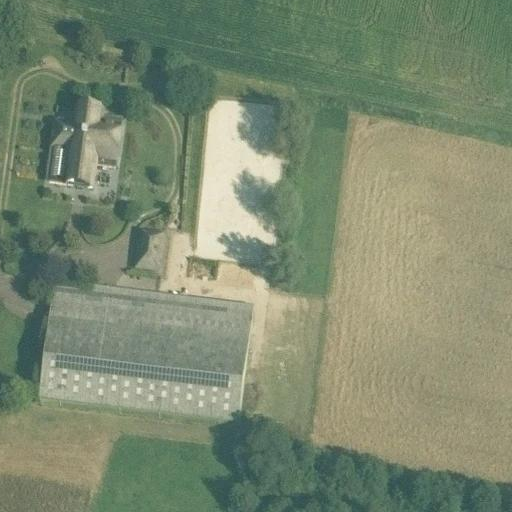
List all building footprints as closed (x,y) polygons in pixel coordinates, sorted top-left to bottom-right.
[(76,128),(56,125),(51,162),(71,165),(68,186),(92,189),(95,167),(115,169),(117,154),(112,154),(115,137),(119,137),(121,122),(101,120),(102,115),(98,115),(97,114),(94,113),(92,112),(90,112),(86,112),(85,112),(82,112),(81,112),(81,113),(78,112),(76,128)] [(53,217),(51,241),(62,242),(64,218),(53,217)] [(14,222),(13,241),(36,243),(38,224),(14,222)] [(45,254),(45,243),(24,243),(24,254),(45,254)] [(39,403),(238,428),(253,313),(53,288),(39,403)]
